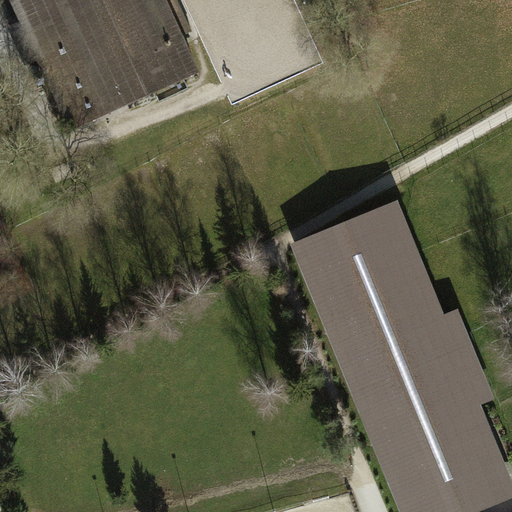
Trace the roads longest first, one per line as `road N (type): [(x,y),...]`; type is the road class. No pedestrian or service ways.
road 1 (track): [(511,107),(0,392)]
road 2 (track): [(266,243),(373,511)]
